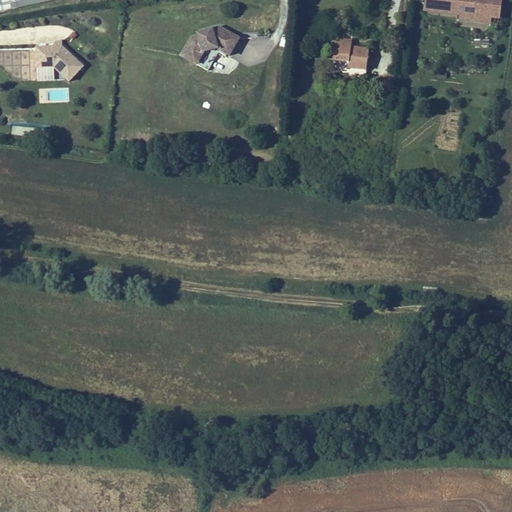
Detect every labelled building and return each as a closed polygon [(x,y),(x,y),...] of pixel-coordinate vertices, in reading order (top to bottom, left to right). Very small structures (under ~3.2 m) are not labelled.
[(425,0),(424,15),(466,20),(466,24),(492,27),(493,20),(500,21),(503,0),(425,0)] [(231,56),(240,39),(221,28),(204,31),(204,33),(199,34),(194,35),(183,56),(195,62),(203,47),(218,44),(218,49),(231,56)] [(376,45),(358,42),(359,36),(348,34),(347,38),(338,37),(336,56),(353,58),(352,64),(374,66),(376,45)] [(218,49),(218,44),(203,47),(195,62),(198,64),(205,51),(218,49)] [(84,67),(62,47),(57,48),(37,49),(39,69),(53,68),(54,67),(67,79),(70,82),(84,67)] [(67,79),(54,67),(53,68),(39,69),(39,80),(67,79)]
